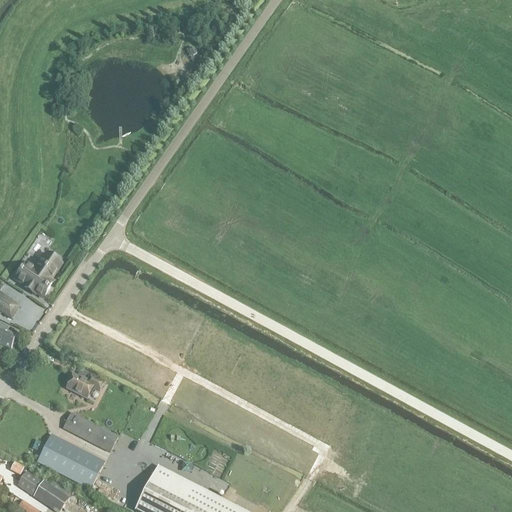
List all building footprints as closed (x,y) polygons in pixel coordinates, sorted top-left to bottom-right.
[(36,294),(43,299),(54,283),(51,281),(62,265),(46,255),(36,271),(27,265),(16,281),(25,287),(24,288),(35,295),(36,294)] [(20,307),(0,294),(0,312),(11,320),(20,307)] [(0,325),(0,356),(1,355),(0,354),(0,352),(2,348),(11,351),(17,337),(8,333),(10,327),(1,324),(0,325)] [(70,390),(89,400),(94,391),(100,394),(105,384),(94,378),(91,383),(77,376),(70,390)] [(77,418),(73,416),(72,415),(64,430),(110,454),(118,439),(77,418)] [(91,492),(104,464),(52,437),(38,464),(91,492)] [(15,465),(11,472),(20,476),(24,470),(15,465)] [(244,511),(158,468),(136,511),(244,511)] [(27,474),(18,487),(54,511),(61,511),(69,500),(44,483),(43,485),(27,474)]
